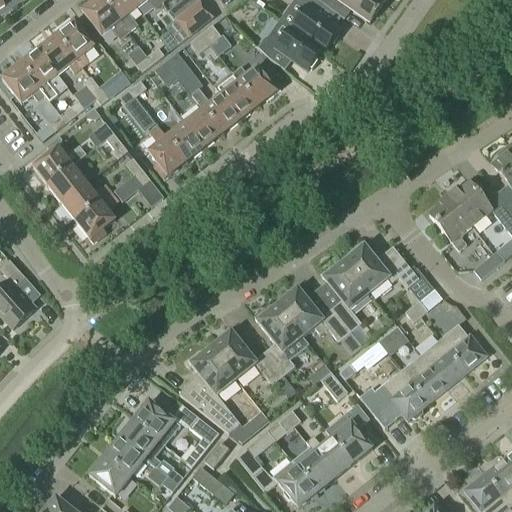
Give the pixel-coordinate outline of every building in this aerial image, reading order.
[(100,0),(82,14),(102,40),(111,33),(120,45),(129,37),(100,0)] [(128,0),(100,0),(129,37),(138,30),(129,19),(138,12),(128,0)] [(157,0),(128,0),(138,12),(147,5),(154,14),(163,7),(157,0)] [(305,9),(290,30),(322,52),(324,54),(331,44),(333,45),(339,37),(337,36),(339,33),(318,18),(325,8),(314,0),(307,0),(302,7),(305,9)] [(314,0),(325,8),(337,16),(343,7),(369,25),(383,7),(373,0),(314,0)] [(175,23),(182,33),(183,33),(189,40),(212,21),(203,10),(187,23),(182,17),(175,23)] [(75,25),(56,40),(82,72),(89,67),(83,60),(95,50),(75,25)] [(212,30),(202,38),(210,49),(220,41),(212,30)] [(322,52),(290,30),(281,43),(271,36),(261,42),(257,50),(269,62),(277,51),(307,73),(309,70),(311,72),(317,63),(315,61),(322,52)] [(177,49),(189,40),(183,33),(182,33),(172,41),(177,49)] [(210,49),(202,38),(190,47),(198,58),(210,49)] [(56,40),(38,53),(58,79),(69,71),(74,78),(82,72),(56,40)] [(38,53),(19,68),(45,101),(49,106),(57,100),(47,88),(58,79),(38,53)] [(153,68),(163,60),(158,53),(147,61),(153,68)] [(176,58),(166,66),(171,73),(182,65),(176,58)] [(153,68),(147,61),(136,70),(141,77),(153,68)] [(171,73),(166,66),(154,75),(160,82),(171,73)] [(45,101),(19,68),(1,82),(21,107),(32,99),(38,107),(45,101)] [(257,110),(280,93),(269,79),(266,82),(257,70),(246,78),(241,72),(233,78),(257,110)] [(239,124),(257,110),(233,78),(231,76),(214,90),(220,99),(239,124)] [(90,96),(78,105),(84,113),(96,104),(96,103),(91,97),(98,92),(90,82),(83,87),(90,96)] [(140,86),(129,95),(135,102),(146,93),(140,86)] [(100,109),(107,104),(98,92),(91,97),(96,103),(96,104),(100,109)] [(221,138),(239,124),(220,99),(209,107),(199,93),(191,99),(202,113),(221,138)] [(129,95),(119,103),(124,110),(144,136),(154,128),(134,102),(135,102),(129,95)] [(78,105),(60,120),(66,127),(84,113),(78,105)] [(202,113),(183,127),(203,152),(221,138),(202,113)] [(94,114),(84,121),(86,124),(95,125),(100,121),(94,114)] [(66,127),(60,120),(37,138),(42,145),(55,136),(66,127)] [(97,133),(105,144),(113,138),(105,127),(97,133)] [(184,166),(203,152),(183,127),(166,141),(165,142),(184,166)] [(165,142),(166,141),(157,130),(148,137),(157,148),(147,155),(156,167),(153,170),(163,183),(184,166),(165,142)] [(113,138),(105,144),(114,155),(112,156),(118,164),(127,156),(122,150),(113,138)] [(46,190),(72,170),(86,159),(79,151),(66,162),(58,152),(61,149),(62,144),(59,141),(46,150),(51,157),(32,172),(46,190)] [(499,162),(491,169),(507,189),(495,198),(511,219),(511,156),(507,151),(497,159),(499,162)] [(134,180),(141,174),(133,163),(125,169),(134,180)] [(46,190),(60,208),(86,188),(72,170),(46,190)] [(150,185),(141,174),(134,180),(142,191),(138,195),(151,212),(163,202),(150,185)] [(468,187),(459,194),(456,191),(445,200),(470,231),(490,215),(511,241),(511,219),(495,198),(484,207),(468,187)] [(60,208),(74,226),(112,197),(105,189),(94,198),(86,188),(60,208)] [(102,232),(113,223),(107,215),(119,206),(112,197),(74,226),(91,248),(105,237),(102,232)] [(434,209),(436,213),(427,220),(450,248),(450,247),(457,256),(465,250),(458,241),(470,231),(445,200),(434,209)] [(352,260),(342,267),(368,299),(387,284),(391,288),(397,283),(406,293),(408,292),(419,306),(434,294),(417,273),(412,277),(391,252),(374,265),(363,251),(362,251),(360,248),(349,257),(352,260)] [(480,285),(503,266),(496,257),(472,275),(480,285)] [(0,323),(10,335),(34,313),(14,291),(24,282),(8,265),(0,271),(0,277),(7,285),(0,291),(0,323)] [(320,280),(322,283),(340,306),(330,315),(349,338),(351,337),(361,329),(349,314),(368,299),(342,267),(333,275),(330,272),(320,280)] [(283,300),(285,303),(276,310),(301,342),(314,332),(320,340),(328,333),(338,347),(340,345),(349,338),(330,315),(319,323),(296,294),(293,291),(283,300)] [(419,306),(412,312),(420,322),(427,316),(419,306)] [(253,323),(255,326),(255,327),(274,350),(263,358),(282,381),(294,371),(289,365),(308,350),(301,342),(276,310),(266,318),(264,315),(253,323)] [(405,317),(413,328),(420,322),(412,312),(405,317)] [(458,330),(439,345),(466,378),(487,361),(469,340),(467,341),(458,330)] [(397,331),(378,346),(390,360),(408,346),(397,331)] [(216,343),(219,346),(209,353),(235,385),(255,369),(271,389),(282,381),(263,358),(253,366),(229,337),(227,334),(216,343)] [(349,338),(340,345),(352,360),(362,351),(351,337),(349,338)] [(439,345),(420,360),(447,393),(466,378),(439,345)] [(238,429),(215,401),(235,385),(209,353),(199,361),(197,358),(186,367),(189,369),(189,370),(195,377),(178,398),(177,400),(227,439),(228,438),(238,429)] [(420,360),(401,375),(428,409),(447,393),(420,360)] [(345,385),(355,377),(349,369),(339,378),(345,385)] [(422,419),(421,414),(428,409),(401,375),(374,397),(371,393),(359,402),(384,434),(396,424),(402,419),(407,426),(411,422),(415,424),(422,419)] [(336,406),(347,397),(330,377),(320,385),(336,406)] [(148,406),(133,425),(164,450),(181,429),(187,432),(202,443),(195,452),(191,449),(181,463),(192,471),(218,439),(182,410),(171,423),(166,420),(168,415),(161,410),(156,412),(148,406)] [(345,420),(325,435),(331,443),(331,444),(332,444),(352,468),(351,468),(352,469),(372,453),(365,444),(366,441),(361,436),(358,436),(357,435),(369,425),(357,410),(345,420)] [(300,426),(292,416),(285,422),(293,432),(300,426)] [(285,422),(278,427),(286,438),(293,432),(285,422)] [(133,427),(119,444),(144,464),(156,473),(167,482),(172,475),(173,473),(162,465),(160,467),(154,463),(164,450),(133,425),(132,426),(133,427)] [(267,436),(246,453),(235,462),(236,462),(252,482),(262,473),(254,462),(275,445),(267,436)] [(310,452),(334,482),(351,468),(352,468),(332,444),(331,444),(322,452),(313,442),(306,448),(310,452)] [(144,464),(119,444),(106,461),(105,462),(131,482),(132,481),(131,480),(144,464)] [(213,474),(229,454),(220,447),(204,467),(213,474)] [(317,496),(334,482),(310,452),(292,466),(317,498),(317,497),(317,496)] [(511,455),(503,463),(511,474),(511,455)] [(116,501),(131,482),(105,462),(106,461),(105,461),(89,480),(116,501)] [(511,474),(503,463),(484,478),(511,511),(511,510),(511,474)] [(292,466),(272,482),(295,511),(299,511),(317,498),(292,466)] [(221,488),(217,486),(200,472),(192,482),(212,499),(221,488)] [(172,475),(167,482),(177,490),(183,483),(172,475)] [(510,511),(511,511),(484,478),(463,495),(476,511),(510,511)] [(177,490),(167,482),(161,489),(172,497),(177,490)] [(46,511),(67,511),(55,502),(46,511)]
